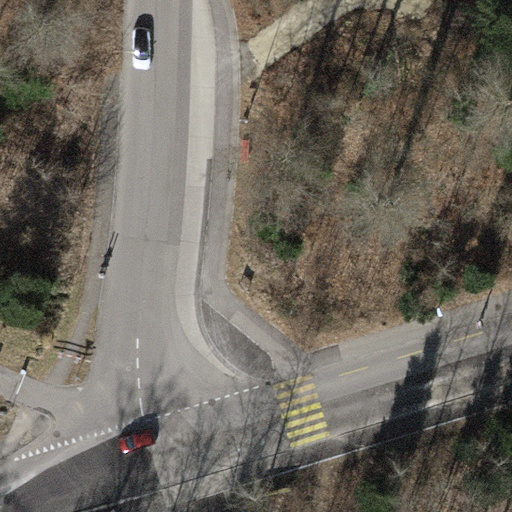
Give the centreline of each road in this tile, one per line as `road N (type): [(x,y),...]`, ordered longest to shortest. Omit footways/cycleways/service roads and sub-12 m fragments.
road 1 (unclassified): [(157,460),(142,348),(161,0)]
road 2 (unclassified): [(511,349),(157,460)]
road 3 (unclassified): [(157,460),(0,507)]
